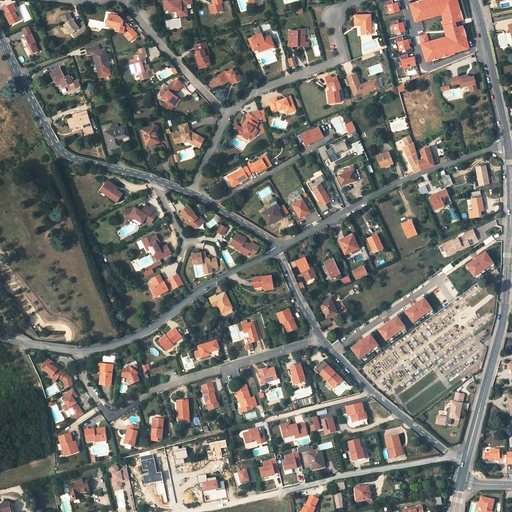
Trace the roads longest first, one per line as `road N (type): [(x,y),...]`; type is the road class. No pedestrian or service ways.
road 1 (secondary): [(465,460),(506,290),(508,145)]
road 2 (residential): [(320,338),(152,388),(114,415),(80,377),(78,350)]
road 3 (residential): [(190,511),(449,455)]
road 4 (residential): [(277,250),(399,181),(508,145)]
road 5 (residential): [(162,182),(64,154),(0,36)]
road 6 (residential): [(78,350),(151,327),(209,284),(277,250)]
road 7 (residential): [(228,112),(259,89),(334,64),(342,55),(334,15),(359,0)]
road 8 (residential): [(123,0),(228,112)]
road 9 (residential): [(328,138),(211,204)]
road 10 (residential): [(405,0),(427,68),(485,44)]
